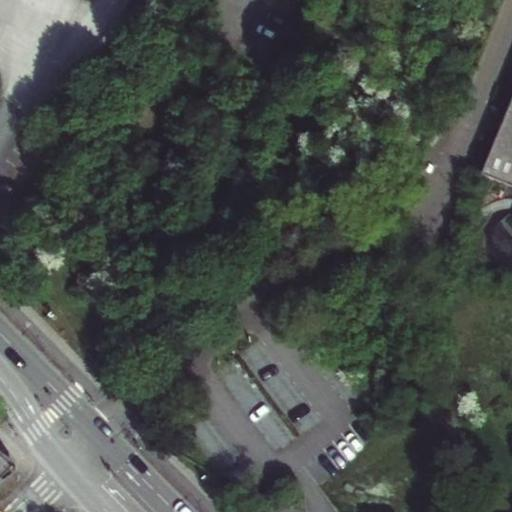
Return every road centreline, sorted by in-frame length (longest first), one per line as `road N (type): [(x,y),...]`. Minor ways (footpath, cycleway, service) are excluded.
road 1 (secondary): [(176,511),(0,334)]
road 2 (secondary): [(0,380),(108,511)]
